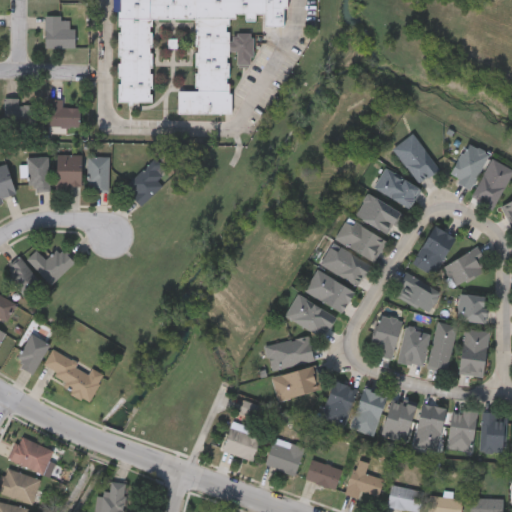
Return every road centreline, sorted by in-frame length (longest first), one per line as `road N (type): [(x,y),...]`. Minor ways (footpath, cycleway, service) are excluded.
road 1 (tertiary): [(299,511),(109,441),(0,385)]
road 2 (residential): [(507,395),(502,247),(495,232),(455,210),(425,216)]
road 3 (residential): [(355,359),(355,325),(425,216)]
road 4 (residential): [(511,397),(451,393),(355,359)]
